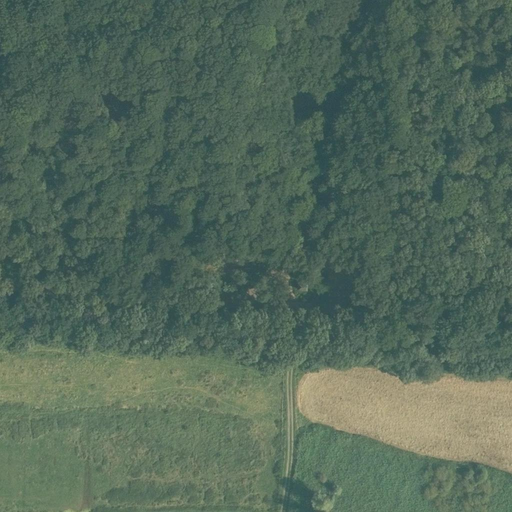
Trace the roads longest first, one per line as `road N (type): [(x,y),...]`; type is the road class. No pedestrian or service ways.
road 1 (unclassified): [(0,285),(240,303)]
road 2 (unclassified): [(310,222),(321,114),(360,0)]
road 3 (track): [(281,511),(290,364),(341,310)]
road 4 (unclassified): [(403,313),(240,303)]
road 5 (unclassified): [(403,313),(343,279),(310,222)]
